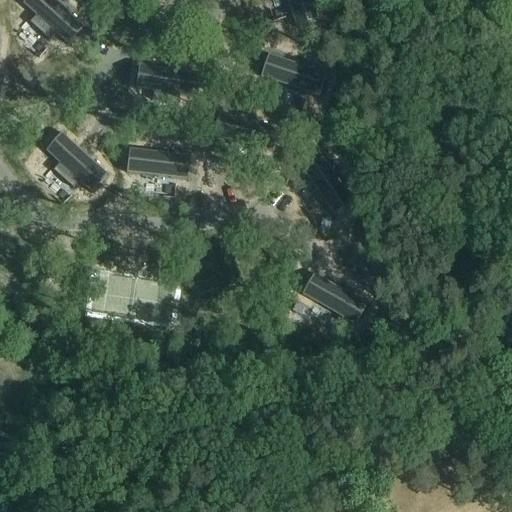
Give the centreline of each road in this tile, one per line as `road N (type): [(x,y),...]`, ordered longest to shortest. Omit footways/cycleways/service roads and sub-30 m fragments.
road 1 (track): [(37,369),(68,378),(304,359),(470,358),(511,343)]
road 2 (residential): [(414,0),(472,297),(511,356)]
road 3 (track): [(37,369),(14,418),(10,511)]
